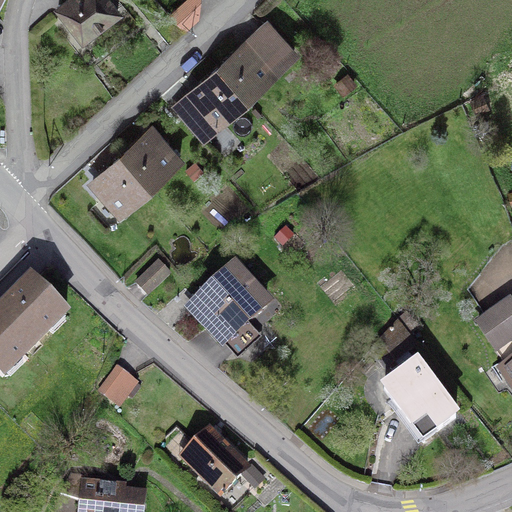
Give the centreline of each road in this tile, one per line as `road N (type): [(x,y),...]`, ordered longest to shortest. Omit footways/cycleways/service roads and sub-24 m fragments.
road 1 (residential): [(351,511),(110,306),(22,211)]
road 2 (residential): [(253,0),(22,211)]
road 3 (residential): [(26,0),(14,50),(22,211)]
